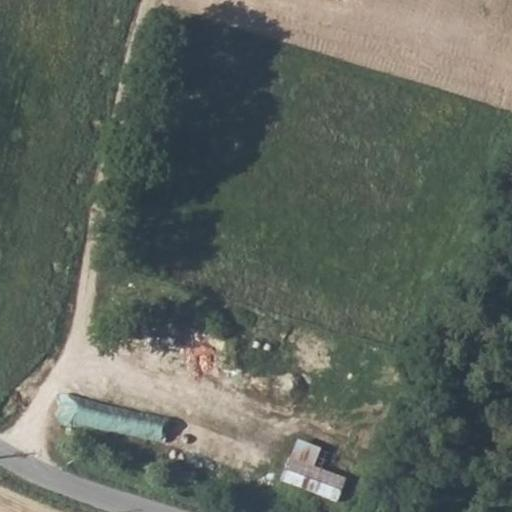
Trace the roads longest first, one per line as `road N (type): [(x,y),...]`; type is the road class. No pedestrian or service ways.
road 1 (unknown): [(28,467),(126,136),(149,0)]
road 2 (unclassified): [(0,452),(146,511)]
